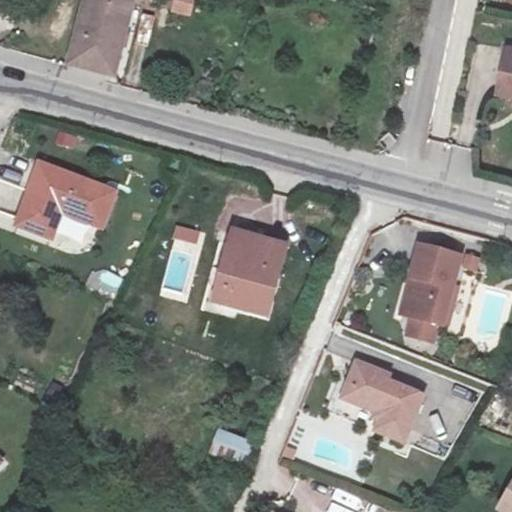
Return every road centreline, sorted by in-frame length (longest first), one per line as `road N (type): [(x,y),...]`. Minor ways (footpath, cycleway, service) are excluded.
road 1 (tertiary): [(380,183),(7,82)]
road 2 (residential): [(251,485),(380,183)]
road 3 (residential): [(440,0),(399,187)]
